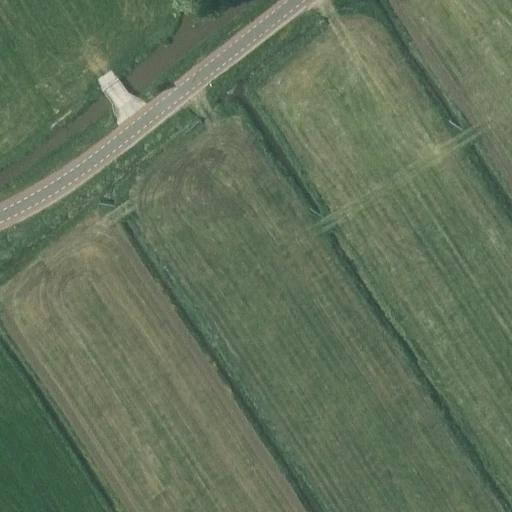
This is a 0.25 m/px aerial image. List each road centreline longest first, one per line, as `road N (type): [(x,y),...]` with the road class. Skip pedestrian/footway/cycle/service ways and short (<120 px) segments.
road 1 (unclassified): [(0,217),(71,175),(295,0)]
road 2 (track): [(318,0),(433,159),(511,108)]
